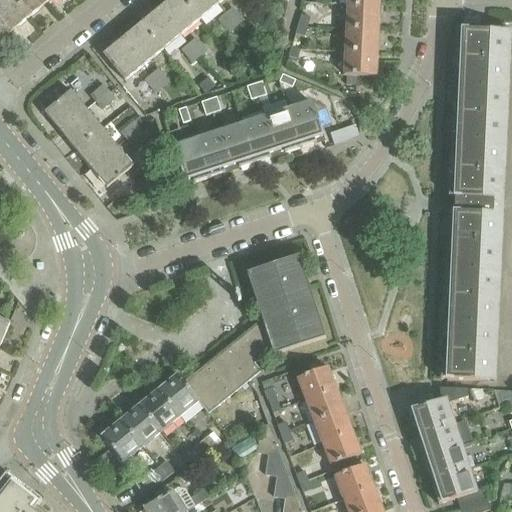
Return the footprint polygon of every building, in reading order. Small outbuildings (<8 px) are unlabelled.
[(28,19),(11,0),(0,0),(0,23),(9,35),(28,19)] [(46,4),(43,0),(11,0),(28,19),(46,4)] [(179,0),(170,0),(157,11),(179,37),(198,22),(179,0)] [(210,0),(179,0),(198,22),(216,7),(210,0)] [(378,0),(346,0),(347,9),(378,10),(378,0)] [(230,9),(223,15),(234,28),(241,22),(230,9)] [(378,10),(347,9),(346,32),(377,33),(378,10)] [(157,11),(138,26),(160,53),(179,37),(157,11)] [(234,28),(223,15),(216,21),(227,34),(234,28)] [(299,17),(296,27),(305,30),(308,20),(299,17)] [(0,42),(9,35),(0,23),(0,42)] [(138,26),(120,42),(142,68),(160,53),(138,26)] [(305,30),(296,27),(293,37),(302,40),(305,30)] [(439,381),(445,381),(494,383),(509,33),(461,31),(455,31),(454,49),(460,49),(459,70),(453,70),(452,104),(457,104),(456,126),(451,125),(449,159),(455,160),(454,181),(448,181),(447,198),(453,199),(453,214),(447,213),(446,231),(452,232),(451,253),(445,252),(444,287),(449,287),(449,308),(443,308),(441,342),(447,342),(446,363),(440,363),(439,381)] [(377,33),(346,32),(344,56),(376,57),(377,33)] [(194,39),(186,45),(197,58),(204,52),(194,39)] [(120,42),(102,56),(124,83),(142,68),(120,42)] [(197,58),(186,45),(179,51),(190,64),(197,58)] [(298,52),(289,49),(286,59),(295,62),(298,52)] [(376,57),(344,56),(344,77),(375,78),(376,57)] [(157,70),(149,76),(160,89),(168,83),(157,70)] [(160,89),(149,76),(142,82),(153,95),(160,89)] [(291,90),(294,82),(281,76),(278,84),(291,90)] [(265,97),(261,84),(253,86),(258,99),(265,97)] [(88,97),(94,104),(108,93),(101,86),(88,97)] [(258,99),(253,86),(246,89),(250,102),(258,99)] [(44,115),(60,134),(86,112),(70,93),(44,115)] [(108,93),(94,104),(100,111),(113,100),(108,93)] [(220,113),(216,99),(208,102),(212,115),(220,113)] [(212,115),(208,102),(200,104),(205,118),(212,115)] [(311,104),(288,112),(300,150),(315,145),(314,141),(322,138),(311,104)] [(185,109),(178,112),(182,125),(190,123),(185,109)] [(86,112),(60,134),(75,152),(101,130),(86,112)] [(300,150),(288,112),(264,119),(276,153),(282,151),(284,155),(300,150)] [(276,153),(264,119),(241,127),(254,165),(270,160),(268,156),(276,153)] [(119,134),(125,142),(138,131),(132,124),(119,134)] [(254,165),(241,127),(218,134),(229,169),(237,166),(238,170),(254,165)] [(101,130),(75,152),(90,171),(116,149),(101,130)] [(138,131),(125,142),(130,149),(144,138),(138,131)] [(341,132),(329,136),(333,148),(345,144),(341,132)] [(229,169),(218,134),(195,142),(208,180),(224,175),(223,171),(229,169)] [(208,180),(195,142),(172,149),(183,184),(191,181),(192,185),(208,180)] [(116,149),(90,171),(106,190),(132,168),(116,149)] [(261,321),(183,384),(198,403),(208,416),(260,373),(254,365),(271,352),(273,357),(325,340),(298,258),(246,275),(261,321)] [(0,320),(0,345),(9,324),(0,320)] [(22,365),(9,359),(4,372),(16,377),(22,365)] [(297,380),(305,401),(334,390),(326,369),(297,380)] [(177,376),(156,393),(178,419),(198,403),(183,384),(177,376)] [(467,398),(467,391),(439,389),(438,403),(407,414),(412,430),(416,429),(419,436),(453,425),(446,405),(467,398)] [(263,393),(266,402),(274,398),(271,390),(263,393)] [(334,390),(305,401),(313,423),(343,411),(334,390)] [(511,390),(497,391),(497,403),(511,402),(511,390)] [(156,393),(138,408),(159,435),(178,419),(156,393)] [(138,408),(119,423),(140,450),(159,435),(138,408)] [(343,411),(313,423),(322,445),(351,434),(343,411)] [(122,465),(140,450),(119,423),(101,438),(122,465)] [(275,426),(279,436),(287,432),(284,423),(275,426)] [(460,448),(453,425),(419,436),(421,443),(417,444),(422,460),(460,448)] [(253,456),(266,458),(267,453),(278,454),(267,426),(257,432),(253,456)] [(287,432),(279,436),(283,446),(291,443),(287,432)] [(351,434),(322,445),(330,467),(360,456),(351,434)] [(207,439),(199,445),(207,456),(215,450),(207,439)] [(207,456),(199,445),(191,452),(199,463),(207,456)] [(468,470),(460,448),(422,460),(427,476),(431,475),(433,482),(468,470)] [(278,454),(267,453),(266,458),(262,477),(274,479),(276,474),(286,476),(278,454)] [(164,464),(157,470),(165,481),(173,475),(164,464)] [(334,478),(342,499),(372,488),(364,467),(334,478)] [(157,487),(165,481),(157,470),(149,477),(135,485),(141,496),(157,487)] [(475,493),(468,470),(433,482),(436,489),(432,490),(437,506),(456,501),(459,511),(473,508),(486,503),(482,491),(475,493)] [(294,476),(298,485),(306,482),(303,473),(294,476)] [(276,474),(274,479),(270,499),(283,502),(285,497),(295,499),(286,476),(276,474)] [(38,511),(36,510),(41,504),(10,479),(4,480),(0,484),(0,511),(38,511)] [(306,482),(298,485),(302,495),(310,492),(306,482)] [(166,487),(152,495),(156,502),(170,494),(166,487)] [(144,511),(187,511),(196,507),(191,499),(186,490),(180,488),(170,494),(156,502),(143,510),(144,511)] [(372,488),(342,499),(347,511),(372,511),(380,509),(372,488)] [(202,492),(191,499),(196,507),(207,500),(202,492)] [(285,497),(283,502),(281,511),(300,511),(295,499),(285,497)] [(488,511),(486,503),(473,508),(474,511),(488,511)]
